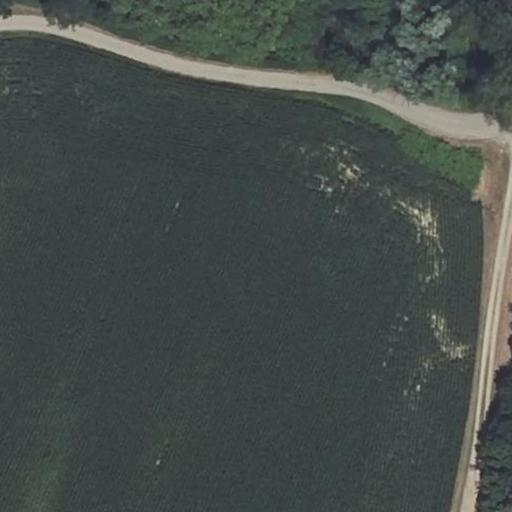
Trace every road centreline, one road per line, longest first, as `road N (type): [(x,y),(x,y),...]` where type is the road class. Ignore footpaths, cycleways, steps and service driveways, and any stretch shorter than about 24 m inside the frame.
road 1 (unclassified): [(0,22),(49,24),(189,69),(359,88),(446,126),(511,123)]
road 2 (track): [(511,211),(464,511)]
